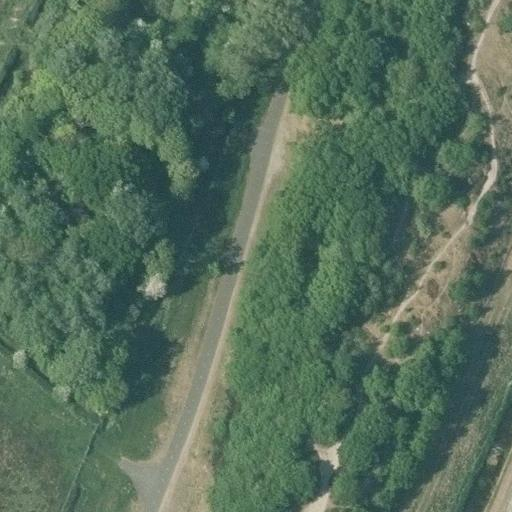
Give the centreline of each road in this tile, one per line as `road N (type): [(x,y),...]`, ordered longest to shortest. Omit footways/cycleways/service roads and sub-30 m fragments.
road 1 (track): [(511,298),(417,511)]
road 2 (track): [(20,384),(159,492)]
